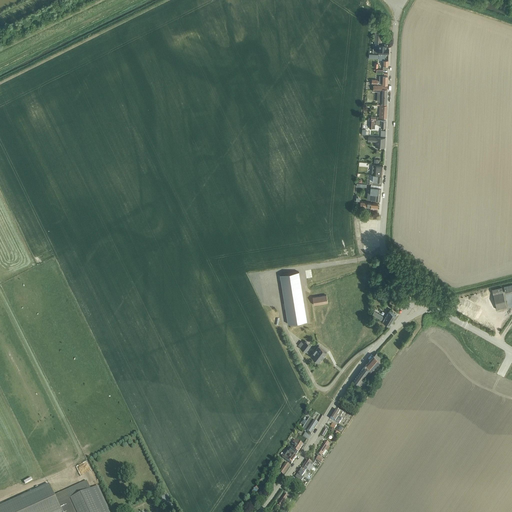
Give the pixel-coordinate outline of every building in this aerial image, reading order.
[(378,49),(373,48),(373,52),(388,53),(389,47),(387,47),(387,44),(379,44),(378,49)] [(377,84),(384,84),(387,84),(388,76),(388,73),(384,73),(384,76),(379,75),(379,81),(378,81),(378,80),(372,79),(371,84),(377,84)] [(387,86),(374,86),(373,91),(377,91),(377,102),(382,102),(382,104),(387,104),(387,86)] [(386,121),(384,121),(370,120),(369,128),(375,129),(375,124),(381,124),(381,128),(386,128),(386,121)] [(384,148),(385,138),(384,138),(376,137),(368,136),(368,141),(376,142),(375,147),(384,148)] [(372,165),(371,174),(374,175),(382,176),(383,169),(383,166),(372,165)] [(370,174),(370,184),(371,184),(372,184),(380,185),(381,185),(382,181),(382,176),(374,175),(371,174),(370,174)] [(368,190),(368,193),(370,196),(369,200),(373,200),(375,200),(380,201),(380,194),(381,188),(381,185),(380,185),(372,184),(371,184),(370,190),(368,190)] [(307,321),(301,286),(301,284),(299,272),(288,273),(280,275),(288,324),(307,321)] [(492,290),(497,310),(506,307),(502,287),(492,290)] [(313,297),(314,305),(328,303),(326,295),(313,297)] [(397,309),(398,303),(392,302),(390,301),(389,304),(391,305),(390,308),(397,309)] [(371,315),(380,320),(383,316),(374,311),(371,315)] [(383,322),(384,322),(390,326),(396,316),(389,311),(383,322)] [(300,348),(305,352),(311,345),(305,341),(304,343),(301,341),(298,345),(301,347),(300,348)] [(319,346),(310,356),(319,363),(327,352),(319,346)] [(364,367),(367,369),(369,366),(371,368),(368,371),(370,372),(372,369),(374,371),(376,368),(378,365),(379,366),(382,362),(374,355),(366,364),(364,367)] [(358,384),(363,387),(366,383),(361,380),(368,370),(367,369),(364,367),(354,381),(358,384)] [(330,418),(335,421),(339,424),(342,419),(341,418),(340,418),(343,412),(340,411),(340,412),(336,409),(330,418)] [(303,429),(311,435),(317,424),(309,419),(305,425),(303,424),(301,427),(303,429)] [(292,448),(297,452),(303,445),(295,439),(292,444),(292,446),(291,448),(292,448)] [(327,451),(329,447),(328,446),(329,444),(325,441),(317,453),(321,456),(325,450),(327,451)] [(295,456),(297,452),(292,448),(289,452),(287,451),(282,458),(292,464),(296,458),(296,457),(296,456),(295,456)] [(307,460),(297,474),(295,473),(294,475),(296,477),(295,478),(301,482),(304,479),(301,477),(307,469),(310,465),(311,467),(313,464),(307,460)] [(279,472),(284,475),(290,465),(286,462),(279,472)] [(71,488),(54,496),(58,505),(71,499),(76,511),(109,511),(99,488),(98,486),(94,488),(91,490),(90,488),(87,481),(71,488)] [(41,488),(0,506),(0,511),(76,511),(71,499),(58,505),(54,496),(49,485),(41,488)] [(284,494),(277,504),(281,507),(286,501),(289,503),(293,498),(286,493),(285,494),(284,494)]
